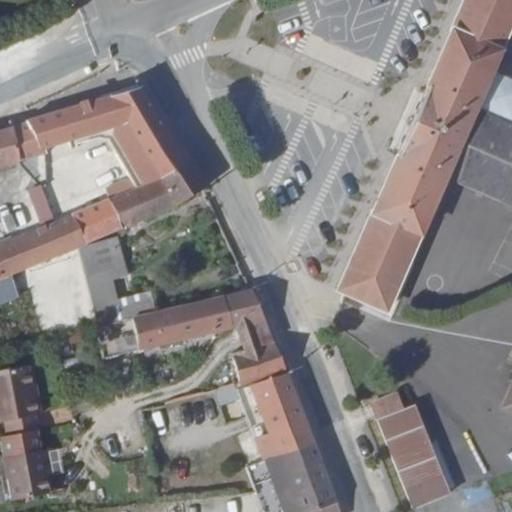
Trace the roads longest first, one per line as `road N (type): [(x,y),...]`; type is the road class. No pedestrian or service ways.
road 1 (residential): [(218,162),(281,291),(365,511)]
road 2 (residential): [(120,33),(218,162)]
road 3 (residential): [(218,162),(164,16)]
road 4 (tertiary): [(0,87),(120,33)]
